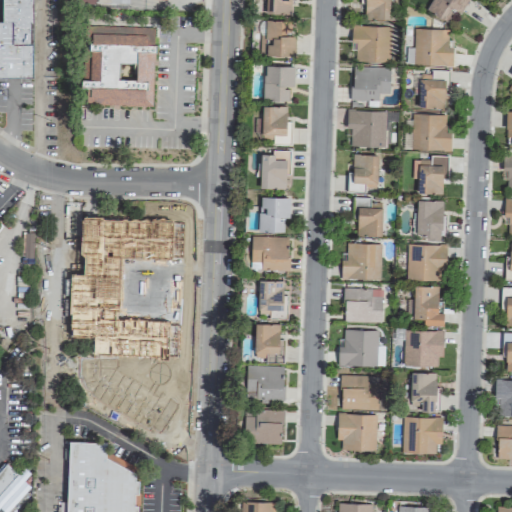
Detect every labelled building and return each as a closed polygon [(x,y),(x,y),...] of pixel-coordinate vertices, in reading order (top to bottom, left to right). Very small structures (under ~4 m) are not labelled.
[(0,76),(32,76),(32,0),(1,0),(1,3),(0,3),(0,13),(1,13),(1,21),(0,21),(0,76)] [(294,14),(294,0),(265,0),(265,14),(294,14)] [(390,19),(390,0),(359,0),(359,7),(365,7),(365,19),(390,19)] [(467,0),(431,0),(425,10),(446,24),(455,11),(459,13),(467,0)] [(263,55),(294,55),(293,20),(263,21),(263,55)] [(390,25),(351,25),(351,62),(390,62),(390,25)] [(154,43),(146,43),(146,27),(82,26),(80,103),(153,105),(154,43)] [(451,65),(452,40),(446,40),(447,29),(413,28),(412,64),(451,65)] [(292,65),(263,65),(263,100),(292,100),(292,65)] [(350,100),(390,100),(390,66),(350,66),(350,100)] [(445,70),(433,70),(433,74),(418,74),(417,107),(444,108),(445,70)] [(290,144),(290,105),(261,105),(261,124),(260,124),(260,135),(272,135),(272,144),(290,144)] [(385,147),(386,111),(347,110),(346,146),(385,147)] [(445,115),(411,114),(410,149),(449,150),(450,125),(444,125),(445,115)] [(286,153),(259,153),(259,187),(286,187),(286,153)] [(511,189),(511,153),(502,154),(501,171),(506,171),(505,189),(511,189)] [(377,188),(377,154),(349,154),(349,188),(377,188)] [(441,193),(441,179),(446,179),(446,155),(429,155),(428,159),(411,159),(411,179),(416,179),(416,193),(441,193)] [(258,231),(288,231),(288,197),(258,197),(258,231)] [(381,235),(381,206),(371,206),(371,197),(353,197),(353,235),(381,235)] [(511,234),(511,198),(503,199),(502,217),(507,217),(506,234),(511,234)] [(443,200),(415,200),(415,233),(424,233),(424,238),(444,238),(443,200)] [(22,257),(33,257),(33,233),(22,233),(22,257)] [(250,270),(288,270),(288,235),(250,235),(250,270)] [(380,279),(380,242),(340,242),(340,279),(380,279)] [(439,280),(439,270),(445,271),(445,244),(406,243),(405,279),(439,280)] [(287,280),(258,280),(257,316),(287,317),(287,280)] [(437,286),(413,285),(412,318),(423,319),(422,324),(442,325),(442,312),(436,312),(437,286)] [(342,321),(380,322),(381,296),(370,296),(370,288),(343,287),(342,321)] [(6,340),(12,340),(15,322),(8,321),(6,340)] [(254,357),(282,357),(282,323),(254,323),(254,357)] [(376,345),(377,330),(343,329),(342,339),(337,339),(337,365),(383,366),(383,345),(376,345)] [(402,365),(435,366),(435,356),(442,356),(442,330),(403,330),(402,365)] [(511,332),(504,332),(503,370),(511,370),(511,332)] [(282,365),(246,365),(246,385),(256,385),(256,396),(282,396),(282,365)] [(435,372),(405,372),(405,411),(438,411),(438,386),(435,386),(435,372)] [(339,409),(376,409),(377,375),(339,375),(339,409)] [(511,379),(495,379),(494,415),(511,415),(511,379)] [(280,409),(244,409),(244,443),(280,443),(280,409)] [(375,414),(336,413),(335,440),(340,440),(339,449),(374,450),(375,414)] [(434,452),(434,443),(440,443),(441,417),(401,416),(400,452),(434,452)] [(511,458),(511,424),(496,425),(495,458),(511,458)] [(136,511),(137,504),(133,504),(133,493),(135,493),(136,465),(104,464),(105,442),(67,441),(64,511),(136,511)] [(0,467),(0,506),(30,473),(23,466),(17,473),(5,462),(0,467)] [(240,511),(274,511),(274,500),(240,500),(240,511)] [(370,511),(370,502),(331,502),(331,511),(370,511)]
